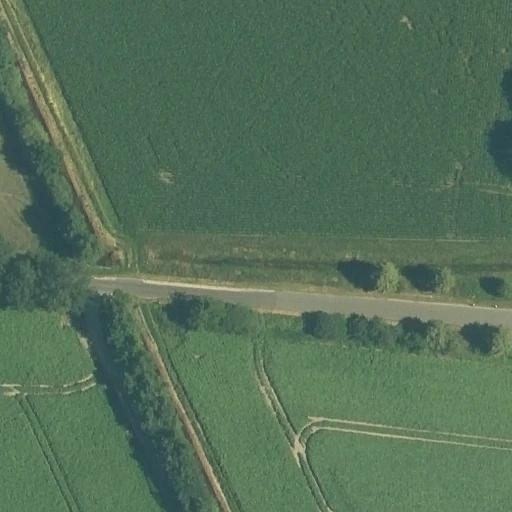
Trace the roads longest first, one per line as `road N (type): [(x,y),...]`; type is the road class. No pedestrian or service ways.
road 1 (unclassified): [(511,324),(0,280)]
road 2 (track): [(176,511),(97,340),(94,289)]
